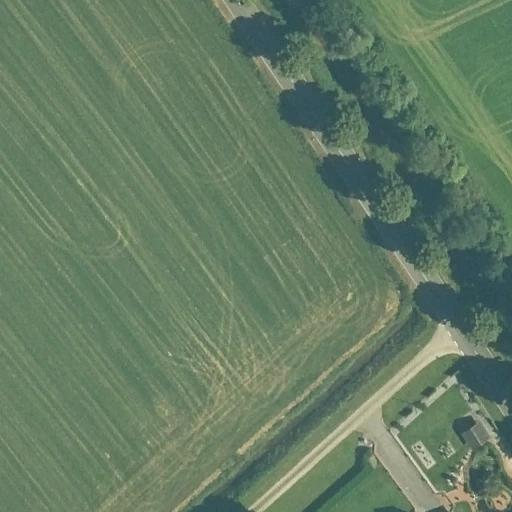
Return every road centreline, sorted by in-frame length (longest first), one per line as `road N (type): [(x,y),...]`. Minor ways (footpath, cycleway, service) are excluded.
road 1 (tertiary): [(233,0),(511,398)]
road 2 (track): [(253,511),(461,326)]
